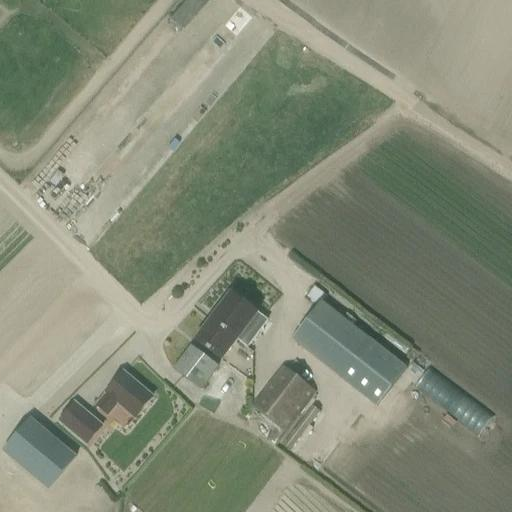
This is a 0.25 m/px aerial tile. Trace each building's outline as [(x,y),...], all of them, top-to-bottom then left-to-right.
[(276,0),(294,12),(303,0),(276,0)] [(417,6),(421,0),(361,0),(358,5),(410,44),(431,16),(417,6)] [(355,10),(340,35),(397,71),(413,45),(355,10)] [(154,145),(234,55),(190,15),(110,104),(154,145)] [(80,239),(94,256),(125,229),(110,213),(80,239)] [(247,349),(268,323),(258,315),(246,307),(230,294),(210,321),(247,349)] [(292,341),(307,353),(339,379),(369,341),(337,316),(321,303),(292,341)] [(194,342),(210,354),(222,363),(237,343),(210,321),(194,342)] [(369,341),(339,379),(370,403),(376,407),(397,381),(405,370),(369,341)] [(173,371),(189,383),(201,391),(218,368),(190,347),(173,371)] [(315,395),(281,370),(252,409),(286,434),(315,395)] [(486,440),(501,418),(435,373),(420,395),(486,440)] [(110,390),(96,407),(108,417),(118,406),(134,420),(152,399),(123,375),(110,390)] [(74,403),(57,423),(86,447),(103,428),(74,403)] [(309,428),(319,414),(311,408),(282,448),(290,453),(301,438),(305,441),(313,430),(309,428)] [(29,423),(0,457),(46,496),(75,463),(29,423)]
